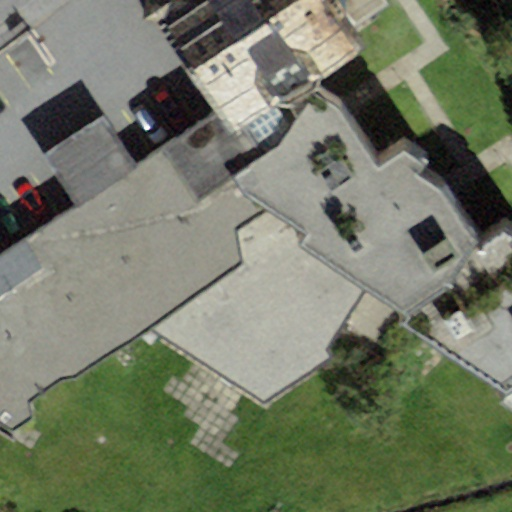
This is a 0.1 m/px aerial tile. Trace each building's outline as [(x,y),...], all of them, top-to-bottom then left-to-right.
[(216,110),(233,135),(310,83),(360,49),(326,0),(162,0),(148,9),(216,110)] [(280,147),(319,93),(310,83),(233,135),(216,110),(139,164),(106,115),(73,139),(48,157),(77,209),(0,259),(0,421),(14,431),(33,418),(31,400),(62,380),(77,378),(151,328),(265,405),(333,358),(330,349),(364,292),(334,271),(301,248),(306,235),(247,196),(235,178),(280,147)] [(334,271),(416,177),(426,167),(404,152),(379,170),(340,109),(319,93),(280,147),(235,178),(247,196),(306,235),(301,248),(334,271)] [(443,352),(511,267),(511,236),(506,232),(479,252),(442,195),(416,177),(334,271),(364,292),(409,317),(405,326),(443,352)] [(511,267),(443,352),(510,399),(501,405),(511,412),(511,267)]
